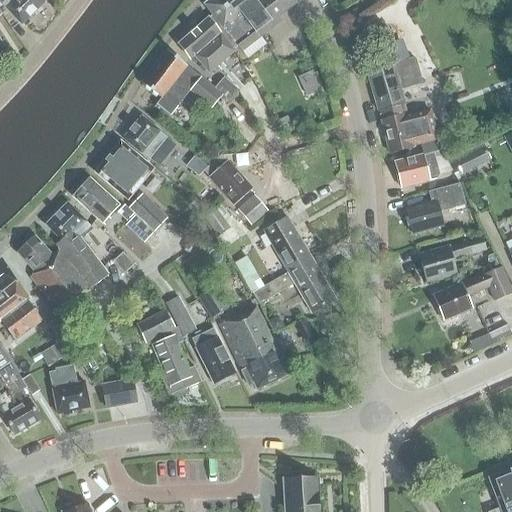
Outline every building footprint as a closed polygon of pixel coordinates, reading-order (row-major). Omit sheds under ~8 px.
[(0,0),(0,7),(3,7),(21,25),(44,3),(40,0),(0,0)] [(236,47),(295,3),(292,0),(210,0),(204,5),(236,47)] [(209,74),(233,52),(208,19),(178,45),(189,60),(193,56),(209,74)] [(222,96),(200,78),(187,67),(167,51),(141,84),(161,99),(154,107),(168,119),(189,92),(211,110),(222,96)] [(405,117),(402,105),(404,104),(400,87),(421,81),(415,60),(366,74),(378,112),(380,112),(382,121),(381,121),(389,154),(412,148),(412,147),(437,140),(430,111),(405,117)] [(307,98),(323,91),(316,73),(300,79),(307,98)] [(223,78),(214,89),(229,100),(237,90),(223,78)] [(148,160),(166,138),(159,132),(141,117),(122,140),(141,154),(148,160)] [(283,136),(293,131),(287,117),(276,122),(283,136)] [(400,189),(430,181),(437,179),(440,176),(436,163),(445,160),(440,141),(420,146),(423,156),(393,163),(394,165),(392,168),(396,182),(398,182),(400,189)] [(127,201),(153,170),(122,144),(118,144),(94,173),(127,201)] [(461,173),(475,166),(470,155),(456,162),(461,173)] [(203,172),(209,178),(233,206),(251,190),(227,162),(221,156),(207,168),(203,172)] [(203,172),(207,168),(194,158),(186,167),(198,176),(203,172)] [(101,224),(118,206),(89,180),(72,198),(101,224)] [(410,235),(443,226),(439,213),(465,206),(459,184),(428,193),(431,204),(404,211),(410,235)] [(154,232),(166,219),(141,195),(129,209),(154,232)] [(251,226),(266,211),(254,197),(238,211),(251,226)] [(83,239),(92,230),(90,227),(67,204),(45,226),(60,241),(56,246),(89,290),(108,276),(79,238),(80,236),(83,239)] [(126,222),(133,215),(124,206),(117,213),(126,222)] [(214,211),(204,218),(207,223),(217,237),(227,230),(214,211)] [(143,244),(153,234),(134,216),(124,227),(143,244)] [(287,273),(311,259),(287,219),(263,232),(287,273)] [(52,257),(34,237),(17,253),(35,273),(30,278),(58,315),(88,291),(58,251),(52,257)] [(486,250),(482,239),(449,248),(449,247),(418,256),(425,283),(456,274),(452,259),(486,250)] [(122,254),(113,262),(123,274),(132,266),(122,254)] [(252,294),(263,287),(246,257),(234,264),(251,294),(252,294)] [(311,259),(287,273),(263,287),(252,294),(258,305),(294,284),(311,314),(334,300),(311,259)] [(41,321),(28,301),(1,260),(0,260),(0,322),(14,342),(41,321)] [(511,295),(500,269),(434,297),(433,295),(430,296),(441,323),(445,322),(444,320),(470,309),(465,298),(487,289),(492,302),(511,295)] [(211,320),(228,309),(214,287),(198,297),(211,320)] [(183,338),(195,331),(177,297),(165,304),(183,338)] [(256,390),(287,375),(255,308),(218,325),(248,387),(253,384),(256,390)] [(174,330),(165,311),(136,326),(145,345),(150,342),(152,346),(162,369),(158,371),(168,396),(200,383),(194,368),(188,370),(177,345),(183,342),(176,329),(174,330)] [(283,327),(280,321),(274,319),(268,322),(274,332),(283,327)] [(304,342),(313,337),(303,320),(294,325),(304,342)] [(511,336),(511,335),(507,325),(488,334),(489,347),(511,336)] [(213,385),(235,374),(213,329),(191,340),(195,349),(213,385)] [(47,368),(58,362),(50,348),(40,354),(47,368)] [(0,370),(9,364),(0,350),(0,370)] [(9,364),(0,370),(0,411),(14,436),(40,421),(22,391),(26,389),(20,380),(9,364)] [(77,384),(73,366),(56,370),(60,388),(51,389),(57,415),(62,414),(62,416),(72,414),(71,412),(89,408),(84,383),(77,384)] [(29,375),(21,380),(31,396),(40,390),(29,375)] [(106,408),(136,402),(132,381),(102,386),(106,408)] [(511,511),(511,469),(488,479),(499,507),(488,511),(511,511)] [(282,511),(320,511),(318,478),(281,480),(282,511)]
